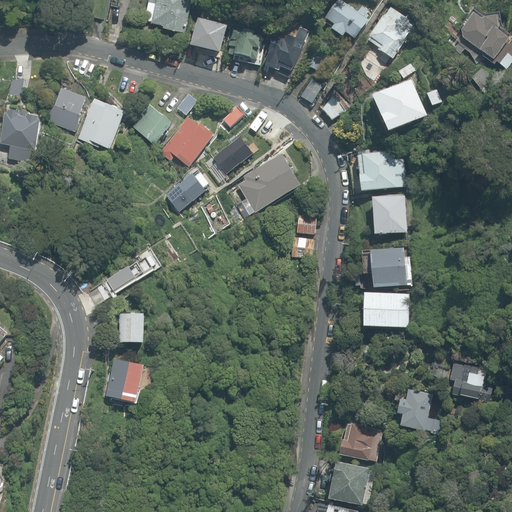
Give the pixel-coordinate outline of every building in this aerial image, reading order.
[(198,0),(150,0),(146,20),(168,24),(167,27),(191,33),(198,0)] [(363,16),(340,0),(336,0),(317,24),(345,44),(363,16)] [(484,17),(474,10),(461,30),(461,37),(456,44),(475,59),(480,51),(498,62),(511,40),(511,36),(499,27),(497,16),(484,17)] [(402,26),(382,15),(361,42),(385,62),(402,35),(402,26)] [(233,29),(201,21),(195,47),(226,54),(233,29)] [(267,38),(236,32),(231,59),(262,64),(267,38)] [(310,37),(277,39),(268,64),(296,74),(310,37)] [(325,57),(311,51),(305,64),(319,71),(325,57)] [(16,82),(4,83),(0,98),(0,99),(12,101),(16,82)] [(421,116),(405,82),(368,97),(384,133),(421,116)] [(322,91),(310,83),(300,97),(312,105),(322,91)] [(82,99),(56,90),(45,123),(71,134),(79,118),(76,117),(82,99)] [(440,91),(432,94),(436,108),(445,105),(440,91)] [(340,110),(326,94),(314,111),(322,123),(340,110)] [(188,103),(180,96),(167,112),(177,118),(188,103)] [(122,116),(93,102),(76,141),(105,154),(122,116)] [(167,124),(143,107),(127,128),(151,147),(167,124)] [(238,117),(230,109),(215,122),(223,128),(238,117)] [(40,119),(7,112),(0,139),(0,144),(7,147),(6,159),(29,165),(40,119)] [(192,125),(181,117),(156,153),(164,162),(170,156),(186,167),(209,134),(193,123),(192,125)] [(254,156),(241,138),(238,141),(236,138),(232,142),(233,144),(213,159),(217,164),(209,170),(220,185),(228,179),(226,176),(254,156)] [(398,148),(352,153),(356,192),(402,188),(398,148)] [(295,187),(277,156),(235,184),(253,214),(295,187)] [(179,213),(206,193),(193,177),(191,178),(190,176),(184,179),(186,181),(166,196),(179,213)] [(396,197),(366,199),(368,234),(399,233),(396,197)] [(307,218),(292,214),(289,232),(306,234),(307,218)] [(306,240),(288,238),(286,257),(303,259),(306,240)] [(397,248),(365,252),(366,288),(399,286),(397,248)] [(135,278),(129,268),(107,281),(115,296),(155,272),(152,268),(144,273),(138,263),(136,264),(143,274),(135,278)] [(399,295),(358,294),(358,327),(400,328),(399,295)] [(155,314),(129,313),(127,340),(153,341),(155,314)] [(0,351),(10,339),(0,330),(0,351)] [(151,363),(119,356),(111,395),(142,401),(151,363)] [(490,373),(448,360),(442,379),(451,395),(485,400),(490,373)] [(427,394),(402,390),(399,399),(395,399),(390,412),(394,414),(393,426),(426,432),(432,419),(421,417),(427,394)] [(371,428),(337,423),(328,452),(365,461),(371,428)] [(360,467),(328,461),(323,498),(354,503),(360,467)]
